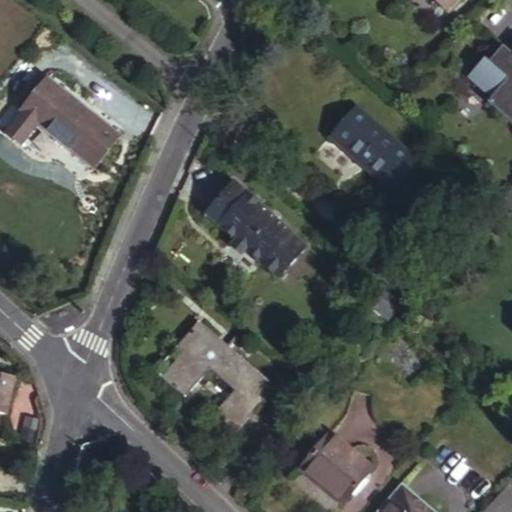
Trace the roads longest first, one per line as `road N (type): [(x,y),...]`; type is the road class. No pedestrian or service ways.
road 1 (residential): [(240,16),(77,381)]
road 2 (residential): [(77,381),(219,511)]
road 3 (residential): [(77,381),(48,511)]
